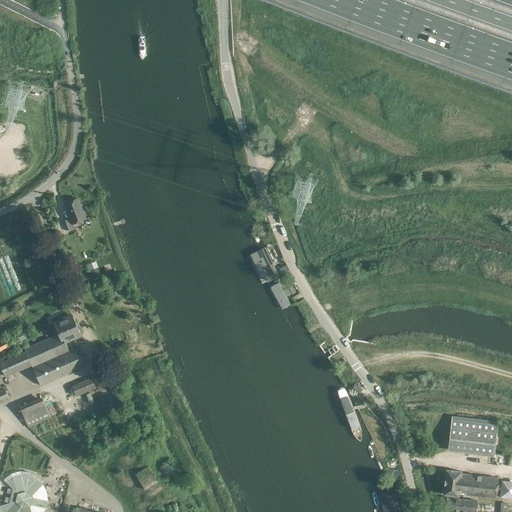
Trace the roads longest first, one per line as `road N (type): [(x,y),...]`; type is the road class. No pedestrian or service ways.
road 1 (unclassified): [(413,511),(396,437),(296,279),(266,209),(227,79),(221,0)]
road 2 (unclassified): [(0,212),(69,160),(76,131),(62,27)]
road 3 (track): [(511,304),(451,287),(384,292),(317,310)]
road 4 (motorway): [(354,0),(511,60)]
